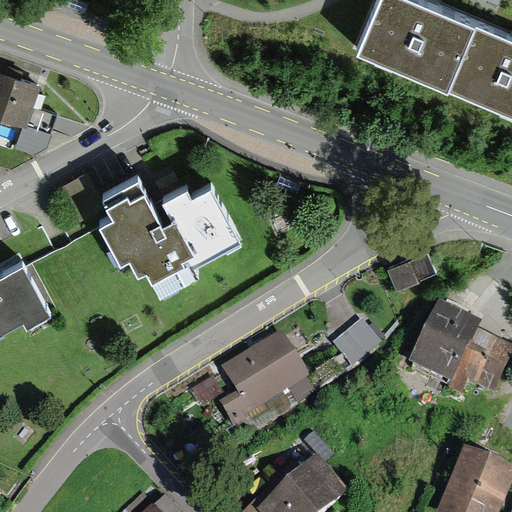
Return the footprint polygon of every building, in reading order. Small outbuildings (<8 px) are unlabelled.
[(511,30),(436,0),(375,0),(357,46),(511,108),(511,30)] [(40,89),(0,75),(0,117),(24,126),(27,127),(33,109),(40,89)] [(57,117),(33,109),(27,127),(24,126),(17,148),(35,154),(47,147),(57,117)] [(111,212),(97,219),(119,260),(127,256),(135,271),(141,268),(156,294),(199,271),(193,261),(239,236),(210,182),(190,193),(185,184),(152,202),(137,175),(101,194),(111,212)] [(420,284),(419,281),(436,274),(427,253),(387,270),(397,294),(420,284)] [(0,328),(21,317),(25,323),(47,311),(19,261),(0,271),(0,328)] [(460,394),(468,379),(494,391),(511,352),(511,343),(477,327),(481,317),(437,296),(407,360),(447,379),(444,386),(460,394)] [(354,365),(382,342),(361,318),(334,341),(354,365)] [(235,424),(311,375),(281,327),(221,366),(237,390),(220,401),(235,424)] [(511,477),(511,463),(465,444),(437,511),(498,511),(502,503),(511,477)] [(321,511),(350,487),(319,452),(268,497),(264,492),(241,511),(321,511)]
